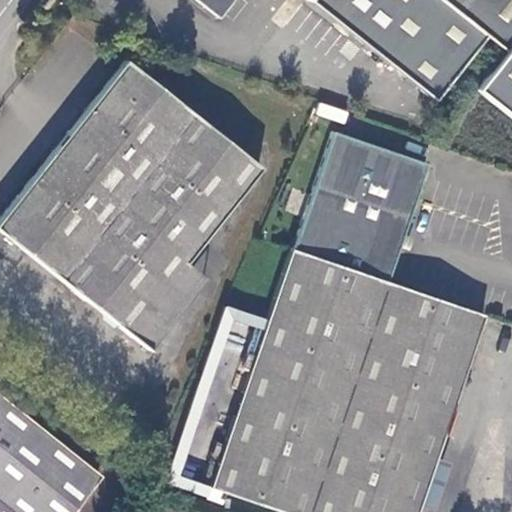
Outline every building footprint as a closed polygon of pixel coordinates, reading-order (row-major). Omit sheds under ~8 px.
[(234,0),(302,0),(305,2),(307,0),(189,0),(216,23),(234,0)] [(437,0),(307,0),(305,2),(346,34),(429,100),(482,35),(437,0)] [(511,0),(437,0),(482,35),(502,51),(511,38),(511,0)] [(474,87),(511,118),(511,38),(502,51),(474,87)] [(126,332),(185,261),(260,166),(124,58),(119,64),(0,213),(0,232),(51,273),(126,332)] [(289,247),(207,486),(280,511),(416,511),(482,313),(386,280),(427,162),(332,130),(291,248),(289,247)] [(204,277),(185,261),(126,332),(147,348),(204,277)] [(64,511),(95,474),(0,399),(0,511),(64,511)]
